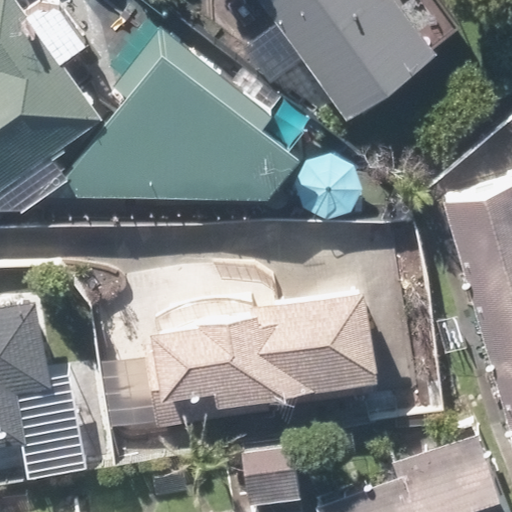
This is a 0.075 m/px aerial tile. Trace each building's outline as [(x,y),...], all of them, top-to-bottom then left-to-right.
[(0,0),(0,188),(116,106),(40,0),(0,0)] [(274,0),(355,108),(449,37),(421,0),(274,0)] [(288,106),(173,13),(118,82),(132,92),(51,192),(285,188),(319,146),(281,115),(288,106)] [(511,172),(446,192),(511,418),(511,172)] [(167,330),(151,332),(165,416),(383,379),(381,364),(397,361),(382,270),(163,307),(167,330)] [(48,286),(0,293),(0,434),(36,429),(28,379),(63,374),(48,286)] [(322,502),(326,511),(511,511),(511,484),(488,421),(396,456),(402,472),(322,502)]
